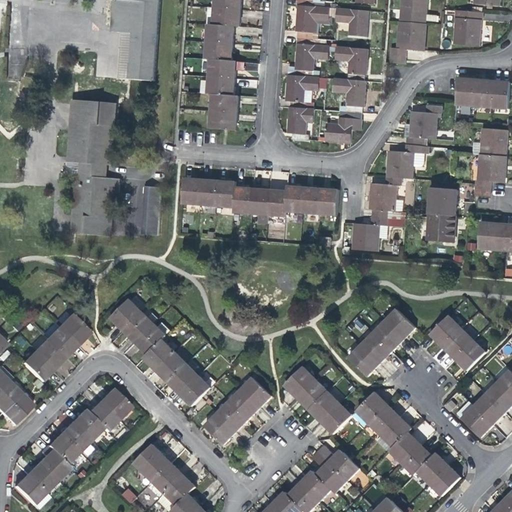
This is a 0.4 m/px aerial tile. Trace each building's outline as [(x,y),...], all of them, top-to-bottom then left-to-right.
[(109,0),(107,32),(130,33),(126,79),(152,81),(158,0),(109,0)] [(241,1),(240,0),(213,0),(213,8),(240,10),(241,1)] [(401,0),(401,11),(400,22),(426,24),(427,0),(401,0)] [(297,32),(299,32),(315,33),(316,20),(330,21),(331,8),(314,7),(299,6),(298,18),(297,32)] [(239,18),(240,10),(213,8),(212,25),(234,26),(239,27),(239,18)] [(367,24),(368,11),(337,9),(336,22),(350,23),(349,36),(366,37),(367,24)] [(455,18),(482,20),(483,12),(481,12),(471,11),(456,10),(455,18)] [(482,20),(455,18),(454,44),(480,46),(482,28),(482,20)] [(400,22),(399,48),(407,49),(425,50),(425,38),(426,24),(400,22)] [(233,34),(234,26),(212,25),(207,24),(206,41),(233,43),(233,34)] [(328,40),(299,38),(298,44),(299,44),(327,46),(328,40)] [(232,51),(233,43),(206,41),(205,59),(210,60),(231,61),(232,51)] [(298,54),(297,67),(314,69),(315,59),(329,60),(330,47),(327,46),(299,44),(298,54)] [(349,74),(365,75),(366,75),(367,63),(369,50),(337,47),(336,61),(350,62),(349,74)] [(407,49),(399,48),(393,48),(393,56),(407,56),(407,49)] [(407,56),(393,56),(392,63),(406,64),(407,56)] [(236,71),(236,62),(231,61),(210,60),(209,77),(235,79),(236,71)] [(9,61),(8,79),(22,79),(23,61),(9,61)] [(314,69),(297,67),(290,67),(289,76),(314,78),(314,69)] [(365,75),(349,74),(348,81),(365,82),(365,75)] [(287,101),(292,102),(305,102),(306,90),(320,91),(320,88),(328,89),(329,79),(314,78),(289,76),(288,88),(287,101)] [(235,86),(235,79),(209,77),(207,94),(213,94),(234,96),(235,86)] [(474,106),(476,79),(469,79),(459,78),(457,104),(474,106)] [(491,107),(493,81),(487,80),(476,79),(474,106),(491,107)] [(348,105),(364,106),(365,106),(366,92),(367,82),(365,82),(348,81),(336,80),(335,92),(349,93),(348,105)] [(508,108),(510,82),(502,82),(493,81),(491,107),(508,108)] [(238,106),(239,96),(234,96),(213,94),(212,112),(238,114),(238,106)] [(86,163),(103,164),(108,165),(112,165),(117,103),(77,100),(75,125),(71,125),(68,162),(82,163),(86,163)] [(305,102),(292,102),(291,108),(314,110),(315,103),(305,102)] [(427,112),(439,113),(443,113),(443,106),(428,104),(427,112)] [(363,114),(364,106),(348,105),(347,113),(363,114)] [(288,134),(293,134),(307,135),(308,122),(314,123),(315,110),(314,110),(291,108),(290,108),(289,121),(288,134)] [(436,139),(439,113),(427,112),(412,110),(411,125),(410,136),(422,137),(436,139)] [(237,130),(238,114),(212,112),(210,128),(226,129),(237,130)] [(354,118),(353,129),(362,129),(363,114),(347,113),(341,112),(340,117),(354,118)] [(354,118),(340,117),(340,124),(328,123),(326,141),(343,142),(352,143),(353,129),(354,118)] [(482,153),(508,155),(509,144),(511,130),(484,127),(482,153)] [(407,136),(406,143),(422,145),(422,137),(410,136),(407,136)] [(405,151),(414,152),(421,153),(421,150),(429,151),(429,145),(422,145),(406,143),(405,151)] [(412,178),(414,152),(405,151),(388,150),(387,162),(386,175),(403,177),(412,178)] [(479,180),(492,181),(506,182),(507,169),(508,155),(482,153),(479,180)] [(85,175),(102,177),(103,164),(86,163),(85,175)] [(107,177),(102,177),(85,175),(81,175),(76,175),(71,233),(111,236),(114,196),(119,197),(120,178),(107,177)] [(385,183),(398,184),(402,185),(403,177),(386,175),(385,183)] [(201,205),(203,179),(197,178),(185,178),(183,204),(201,205)] [(218,206),(220,180),(214,180),(203,179),(201,205),(218,206)] [(235,208),(236,186),(237,181),(230,181),(220,180),(218,206),(235,208)] [(492,181),(479,180),(477,180),(477,187),(492,188),(492,181)] [(398,184),(385,183),(372,182),(371,196),(369,208),(374,209),(396,211),(398,184)] [(159,235),(160,186),(143,186),(141,235),(159,235)] [(252,214),(254,188),(246,187),(236,186),(235,208),(235,213),(252,214)] [(304,213),(306,187),(299,186),(288,186),(288,190),(286,212),(304,213)] [(321,214),(323,188),(315,187),(306,187),(304,213),(321,214)] [(492,188),(477,187),(476,194),(491,195),(492,188)] [(269,215),(271,189),(264,188),(254,188),(252,214),(269,215)] [(337,216),(339,189),(332,189),(323,188),(321,214),(337,216)] [(430,213),(456,216),(457,205),(459,191),(432,188),(430,213)] [(286,212),(288,190),(280,190),(271,189),(269,215),(286,217),(286,212)] [(374,209),(373,217),(406,220),(407,212),(396,211),(374,209)] [(455,229),(456,216),(430,213),(428,239),(454,242),(455,229)] [(373,217),(373,224),(383,225),(406,227),(406,220),(373,217)] [(506,250),(508,224),(498,223),(482,222),(480,248),(506,250)] [(383,225),(373,224),(365,223),(363,223),(356,223),(354,249),(380,251),(383,225)] [(322,236),(322,246),(332,247),(333,237),(322,236)] [(143,311),(132,300),(113,318),(120,326),(124,330),(143,311)] [(416,328),(398,309),(385,322),(403,341),(410,334),(416,328)] [(155,323),(143,311),(124,330),(131,337),(136,342),(155,323)] [(90,333),(72,315),(59,327),(78,346),(84,339),(90,333)] [(442,347),(462,328),(450,316),(430,335),(438,342),(442,347)] [(403,341),(385,322),(372,334),(391,353),(398,346),(403,341)] [(167,335),(155,323),(136,342),(143,349),(148,354),(164,339),(167,335)] [(78,346),(59,327),(47,339),(66,358),(72,351),(78,346)] [(455,359),(474,340),(462,328),(442,347),(450,354),(455,359)] [(386,358),(391,353),(372,334),(360,346),(379,365),(386,358)] [(66,358),(47,339),(35,351),(54,370),(60,363),(66,358)] [(176,351),(164,339),(148,354),(145,358),(152,364),(158,370),(176,351)] [(487,353),(474,340),(455,359),(462,367),(467,372),(487,353)] [(379,365),(360,346),(347,358),(366,378),(372,371),(379,365)] [(54,370),(35,351),(23,364),(41,382),(48,375),(54,370)] [(189,363),(176,351),(158,370),(164,376),(170,382),(189,363)] [(200,375),(189,363),(170,382),(176,388),(181,394),(200,375)] [(298,398),(317,379),(304,367),(285,385),(293,393),(298,398)] [(511,370),(499,382),(511,395),(511,370)] [(0,391),(8,383),(0,374),(0,391)] [(193,406),(212,387),(200,375),(181,394),(189,401),(193,406)] [(268,401),(273,396),(254,377),(242,389),(261,408),(268,401)] [(310,410),(329,391),(317,379),(298,398),(304,404),(310,410)] [(511,395),(499,382),(487,394),(506,413),(511,406),(511,395)] [(0,411),(2,414),(21,395),(8,383),(0,391),(0,411)] [(130,408),(112,389),(106,395),(99,401),(118,420),(130,408)] [(261,408),(242,389),(230,401),(249,420),(255,414),(261,408)] [(323,423),(342,404),(329,391),(310,410),(318,417),(323,423)] [(370,424),(388,405),(384,400),(376,393),(368,402),(357,412),(370,424)] [(506,413),(487,394),(475,406),(494,425),(501,418),(506,413)] [(15,426),(34,408),(21,395),(2,414),(10,421),(15,426)] [(118,420),(99,401),(94,406),(87,413),(102,429),(106,433),(118,420)] [(249,420),(230,401),(218,413),(237,432),(244,425),(249,420)] [(353,416),(342,404),(323,423),(329,429),(335,434),(353,416)] [(382,436),(401,417),(396,413),(388,405),(370,424),(382,436)] [(494,425),(475,406),(462,419),(481,437),(489,430),(494,425)] [(102,429),(87,413),(84,410),(77,416),(71,422),(90,442),(102,429)] [(237,432),(218,413),(206,425),(224,444),(232,437),(237,432)] [(394,448),(409,433),(413,429),(406,423),(401,417),(382,436),(394,448)] [(90,442),(71,422),(65,428),(58,435),(77,454),(90,442)] [(403,464),(422,445),(417,440),(409,433),(394,448),(391,451),(403,464)] [(77,454),(58,435),(53,440),(46,446),(50,450),(65,465),(77,454)] [(153,482),(171,463),(164,456),(153,445),(134,464),(153,482)] [(319,451),(330,462),(336,456),(325,445),(319,451)] [(418,473),(433,457),(428,452),(422,445),(403,464),(415,475),(418,473)] [(65,465),(50,450),(44,455),(37,462),(56,481),(68,469),(65,465)] [(339,453),(336,456),(330,462),(349,481),(361,468),(342,450),(339,453)] [(324,468),(330,462),(319,451),(313,457),(324,468)] [(444,461),(437,454),(433,457),(418,473),(430,484),(449,466),(444,461)] [(56,481),(37,462),(31,468),(25,474),(43,493),(56,481)] [(330,462),(324,468),(321,471),(318,474),(333,489),(337,493),(349,481),(330,462)] [(165,494),(184,475),(179,470),(171,463),(153,482),(165,494)] [(455,472),(449,466),(430,484),(443,497),(461,478),(455,472)] [(321,501),(333,489),(318,474),(314,471),(308,477),(302,483),(321,501)] [(43,493),(25,474),(20,479),(13,486),(31,505),(43,493)] [(178,506),(189,495),(196,487),(190,481),(184,475),(165,494),(178,506)] [(306,511),(310,511),(321,501),(302,483),(297,487),(290,495),(305,511),(306,511)] [(128,488),(121,495),(131,504),(137,498),(128,488)] [(282,511),(303,511),(305,511),(290,495),(286,492),(280,498),(274,504),(282,511)] [(195,511),(201,506),(197,502),(189,495),(178,506),(172,511),(195,511)] [(404,511),(389,497),(377,509),(380,511),(404,511)] [(511,511),(511,504),(506,499),(501,504),(494,511),(511,511)]
